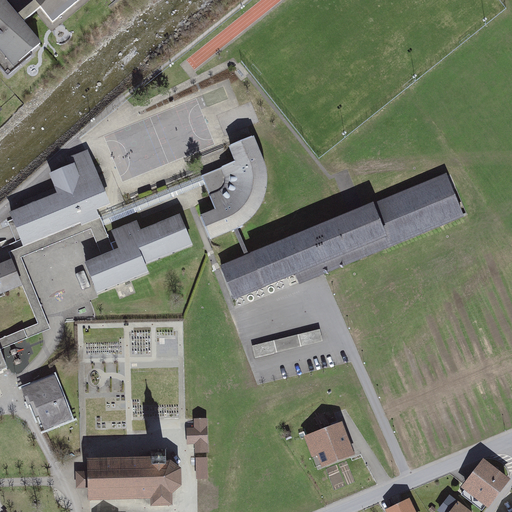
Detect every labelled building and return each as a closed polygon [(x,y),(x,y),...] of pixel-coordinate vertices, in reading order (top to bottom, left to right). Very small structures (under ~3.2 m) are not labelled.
[(40,44),(22,23),(17,16),(2,0),(0,0),(0,67),(7,76),(32,55),(30,52),(40,44)] [(36,0),(17,16),(22,23),(40,8),(52,22),(78,0),(36,0)] [(261,160),(252,138),(230,147),(236,162),(201,176),(216,211),(201,217),(210,239),(232,230),(232,232),(238,229),(243,226),(242,225),(248,220),(252,216),(255,212),(257,209),(259,205),(261,201),(263,197),(264,192),(265,187),(265,183),(265,176),(265,171),(266,171),(265,167),(264,163),(263,159),(261,160)] [(107,204),(86,153),(69,160),(72,167),(52,176),(59,195),(12,214),(24,244),(82,221),(82,224),(97,218),(94,209),(107,204)] [(466,214),(450,174),(221,268),(234,298),(295,273),(299,283),(466,214)] [(190,244),(179,218),(140,233),(136,224),(113,233),(116,242),(111,244),(114,254),(87,265),(97,292),(146,272),(143,264),(190,244)] [(0,293),(20,285),(11,262),(0,266),(0,293)] [(319,328),(252,344),(255,357),(323,341),(319,328)] [(69,418),(53,379),(25,390),(30,402),(33,401),(38,413),(41,412),(47,427),(69,418)] [(209,452),(207,417),(194,417),(194,426),(187,427),(188,443),(195,443),(195,453),(209,452)] [(349,459),(337,425),(304,437),(316,471),(349,459)] [(172,489),(182,480),(182,465),(166,456),(166,442),(152,442),(152,452),(88,453),(88,475),(89,496),(151,495),(151,501),(172,501),(172,489)] [(208,456),(196,456),(197,478),(208,478),(208,456)] [(504,481),(479,463),(457,492),(482,511),(504,481)] [(407,511),(403,503),(384,511),(407,511)]
